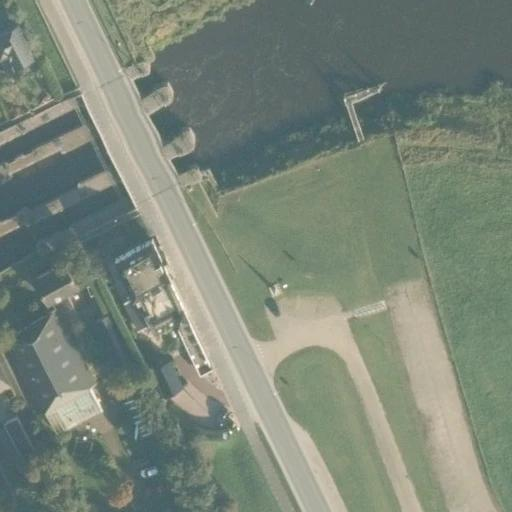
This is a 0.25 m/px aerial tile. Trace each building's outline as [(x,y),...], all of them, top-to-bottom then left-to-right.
[(0,52),(6,64),(13,61),(15,64),(33,55),(17,23),(0,31),(0,52)] [(153,239),(116,256),(114,257),(133,297),(124,301),(137,329),(150,323),(154,331),(189,315),(172,278),(153,239)] [(97,377),(61,312),(74,305),(67,292),(79,285),(65,261),(35,277),(48,302),(52,300),(56,307),(4,336),(31,385),(27,387),(39,409),(42,408),(53,402),(66,425),(101,405),(88,382),(97,377)] [(111,358),(129,349),(111,311),(92,320),(111,358)] [(182,325),(205,372),(216,367),(193,320),(182,325)] [(185,385),(172,357),(152,367),(165,395),(185,385)] [(24,456),(35,450),(17,415),(5,420),(24,456)]
